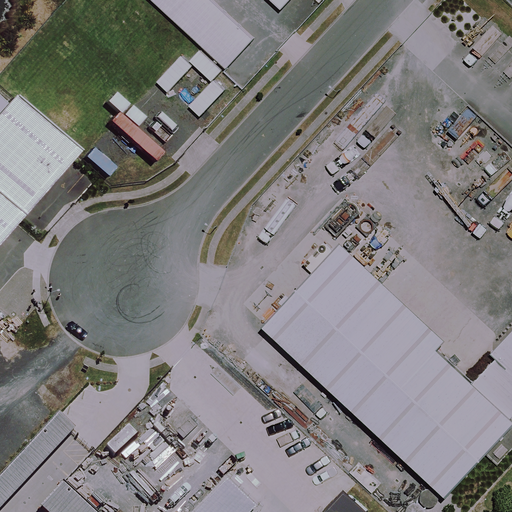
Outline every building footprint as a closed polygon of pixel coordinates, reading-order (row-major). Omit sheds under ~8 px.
[(224,0),(159,0),(231,67),(262,35),(224,0)] [(265,0),(279,12),(290,0),(265,0)] [(8,93),(0,102),(0,260),(85,154),(8,93)] [(370,230),(294,313),(478,482),(511,445),(511,346),(505,354),(370,230)] [(100,511),(73,487),(50,511),(100,511)] [(365,511),(355,502),(345,511),(365,511)]
